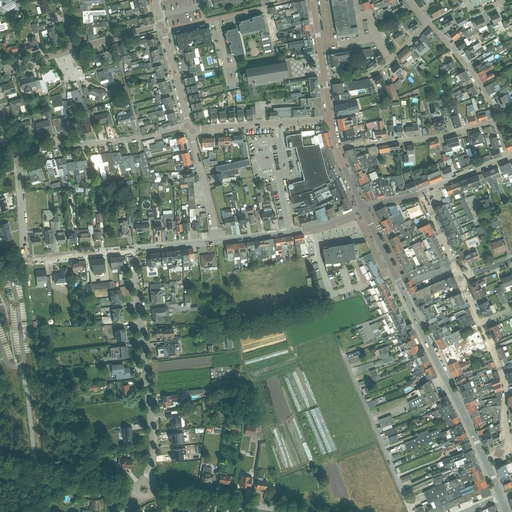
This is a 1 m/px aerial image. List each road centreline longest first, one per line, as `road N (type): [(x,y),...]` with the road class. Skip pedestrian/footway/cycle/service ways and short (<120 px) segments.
road 1 (primary): [(484,459),(363,209)]
road 2 (residential): [(131,249),(153,444),(146,482)]
road 3 (residential): [(484,459),(505,449),(504,378),(460,279)]
road 4 (residential): [(16,153),(189,128)]
road 5 (residential): [(495,122),(337,148)]
road 6 (residential): [(216,241),(303,230),(363,209)]
road 7 (residential): [(189,128),(330,121)]
road 8 (residential): [(163,31),(299,0)]
road 9 (residential): [(285,511),(152,491)]
road 10 (residential): [(325,83),(367,76),(429,25)]
